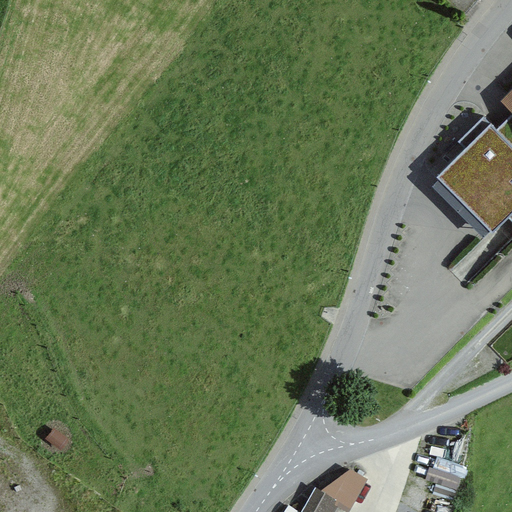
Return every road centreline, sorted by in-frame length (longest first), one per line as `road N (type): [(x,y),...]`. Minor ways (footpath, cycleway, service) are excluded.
road 1 (residential): [(305,435),(430,112),(509,0)]
road 2 (unclassified): [(511,379),(388,435),(352,444),(305,435)]
